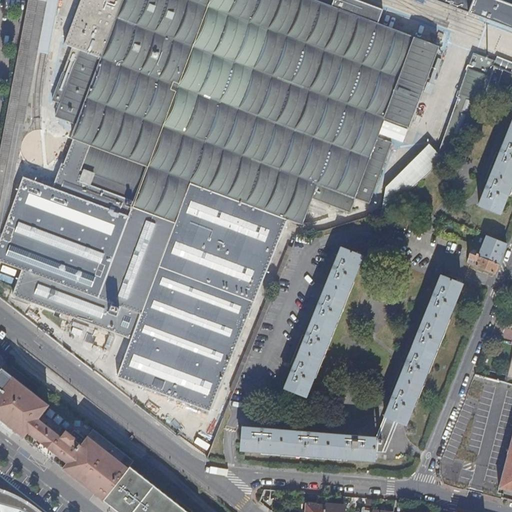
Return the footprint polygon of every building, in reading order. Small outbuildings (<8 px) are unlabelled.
[(29,0),(0,158),(0,209),(16,121),(20,122),(24,123),(46,1),(42,0),(40,0),(29,0)] [(0,260),(23,269),(13,294),(131,338),(119,375),(211,409),(213,403),(287,217),(302,222),(313,196),(350,210),(355,197),(369,202),(391,142),(387,140),(388,137),(389,135),(379,131),(382,122),(405,130),(406,130),(437,47),(376,23),(382,10),(356,0),(81,0),(65,44),(74,47),(54,99),(62,103),(58,116),(79,124),(74,137),(75,138),(72,147),(67,159),(66,163),(63,163),(54,187),(24,176),(0,240),(0,260)] [(511,0),(435,0),(511,28),(511,0)] [(438,152),(446,155),(453,148),(456,144),(465,132),(467,127),(470,123),(476,111),(482,100),(495,66),(511,73),(511,61),(497,56),(496,61),(473,53),(467,68),(469,68),(438,152)] [(511,121),(479,204),(499,212),(511,180),(511,121)] [(389,135),(388,137),(402,142),(405,130),(382,122),(379,131),(389,135)] [(429,142),(369,202),(382,212),(419,183),(434,169),(437,166),(442,161),(446,155),(438,152),(429,142)] [(476,245),(472,243),(467,260),(495,272),(507,242),(486,234),(483,242),(480,241),(479,245),(481,246),(478,255),(473,253),(476,245)] [(285,387),(305,395),(362,255),(341,246),(285,387)] [(3,266),(0,275),(0,281),(14,286),(19,272),(3,266)] [(441,274),(385,414),(398,420),(405,422),(405,423),(462,282),(441,274)] [(4,370),(1,368),(0,369),(0,419),(39,449),(40,447),(48,454),(47,456),(103,500),(129,466),(133,461),(93,429),(85,438),(74,429),(70,434),(65,430),(61,436),(38,419),(49,405),(4,370)] [(398,420),(385,414),(376,436),(375,450),(386,450),(398,420)] [(376,436),(243,426),(241,448),(374,458),(375,450),(376,436)] [(511,444),(501,487),(511,489),(511,444)] [(40,447),(39,449),(43,453),(47,456),(48,454),(40,447)] [(187,511),(175,502),(129,466),(103,500),(117,511),(187,511)] [(0,511),(39,511),(36,509),(20,501),(5,493),(0,490),(0,511)] [(323,504),(305,503),(304,511),(324,511),(325,504),(323,504)]
